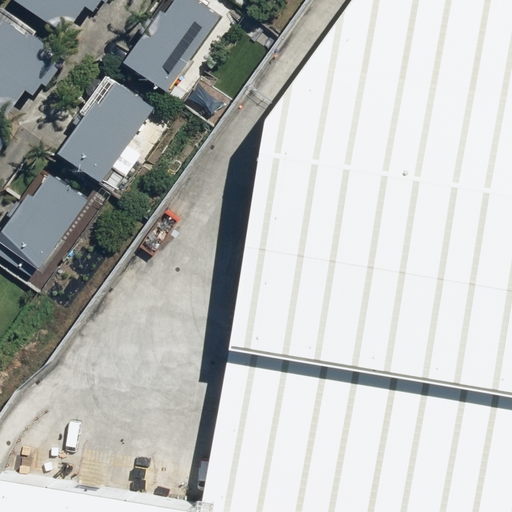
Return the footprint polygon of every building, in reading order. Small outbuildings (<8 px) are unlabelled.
[(106,0),(33,0),(77,31),(97,3),(102,6),(106,0)] [(180,86),(232,11),(215,0),(174,0),(136,56),(180,86)] [(511,0),(355,0),(275,123),(240,339),(511,383),(511,0)] [(74,48),(10,2),(0,15),(0,98),(18,112),(37,85),(44,90),(74,48)] [(111,176),(165,103),(123,72),(70,146),(111,176)] [(0,160),(17,134),(0,122),(0,160)] [(49,267),(99,194),(100,193),(61,166),(46,188),(42,185),(7,238),(49,267)] [(511,511),(511,383),(240,339),(212,506),(248,511),(511,511)] [(248,511),(212,506),(0,470),(0,511),(248,511)]
